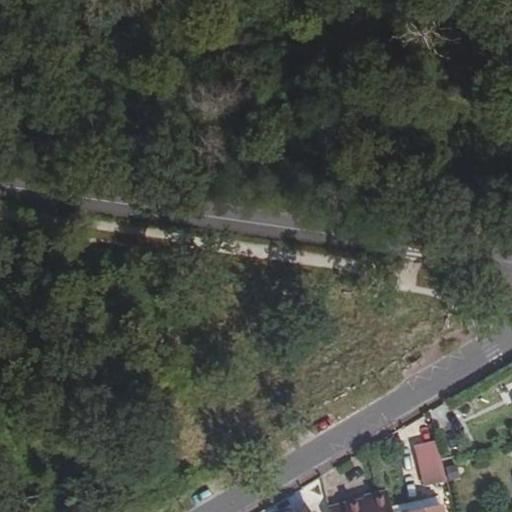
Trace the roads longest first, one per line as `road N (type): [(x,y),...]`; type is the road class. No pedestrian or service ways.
road 1 (tertiary): [(0,185),(475,256)]
road 2 (residential): [(508,335),(210,511)]
